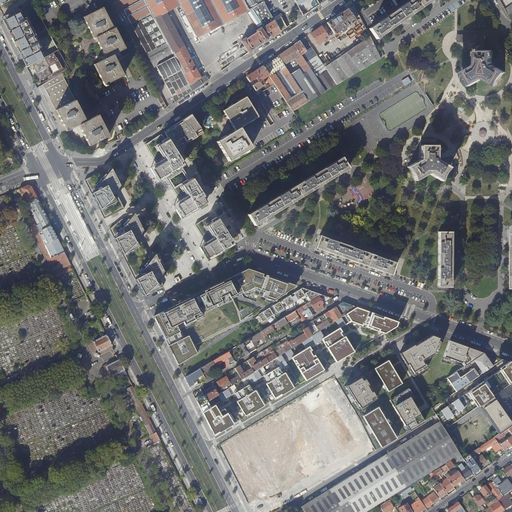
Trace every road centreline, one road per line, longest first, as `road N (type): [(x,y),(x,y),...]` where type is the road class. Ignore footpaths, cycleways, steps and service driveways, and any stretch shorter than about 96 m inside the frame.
road 1 (primary): [(35,169),(210,511)]
road 2 (residential): [(428,323),(202,446)]
road 3 (tertiary): [(328,10),(125,146)]
road 4 (residential): [(246,255),(428,323)]
road 5 (primary): [(133,310),(59,164)]
road 6 (primary): [(202,446),(133,310)]
road 7 (residential): [(125,146),(205,274)]
road 8 (primary): [(59,164),(0,46)]
